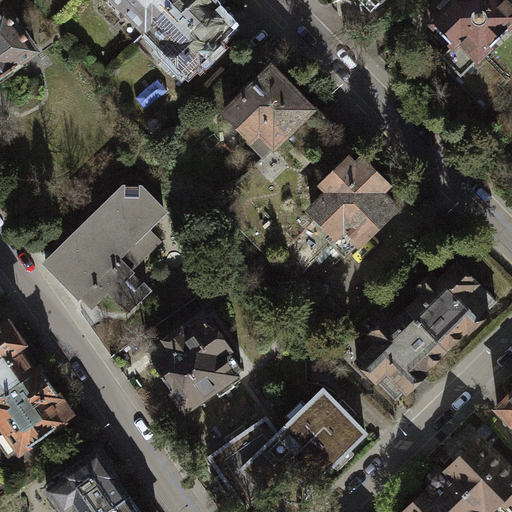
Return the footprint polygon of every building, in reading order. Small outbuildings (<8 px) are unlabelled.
[(0,0),(0,81),(1,82),(14,73),(13,68),(35,52),(16,25),(20,22),(3,0),(0,0)] [(105,0),(105,1),(121,18),(126,14),(144,31),(174,0),(105,0)] [(227,23),(203,0),(174,0),(144,31),(161,48),(158,51),(181,74),(198,58),(201,61),(217,46),(211,40),(227,23)] [(511,0),(455,0),(431,25),(447,41),(432,57),(439,64),(441,61),(457,75),(454,79),(460,85),(464,82),(479,97),(475,100),(482,107),(499,89),(502,92),(511,81),(511,78),(485,53),(511,25),(511,0)] [(270,67),(225,111),(250,137),(247,141),(263,157),(304,116),(311,109),(270,67)] [(304,116),(263,157),(218,201),(295,279),(334,241),(331,238),(335,234),(311,209),(329,192),(323,185),(348,160),(304,116)] [(329,192),(311,209),(335,234),(331,238),(334,241),(347,254),(394,207),(379,192),(385,185),(362,162),(356,167),(348,160),(323,185),(329,192)] [(122,187),(46,262),(78,295),(81,292),(93,304),(108,289),(127,308),(147,288),(116,257),(164,210),(142,188),(122,187)] [(406,310),(444,350),(466,328),(469,331),(488,312),(486,310),(496,301),(477,281),(476,283),(456,263),(439,280),(433,274),(418,289),(423,294),(406,310)] [(376,342),(357,361),(395,399),(405,389),(406,391),(427,371),(424,369),(444,350),(406,310),(389,327),(383,321),(369,335),(376,342)] [(204,314),(149,352),(155,360),(153,362),(186,409),(243,370),(240,366),(242,360),(236,350),(229,349),(204,314)] [(0,395),(40,368),(22,342),(27,339),(12,316),(0,324),(0,395)] [(40,368),(0,395),(0,423),(3,429),(0,430),(0,436),(11,452),(17,448),(19,451),(72,414),(40,368)] [(266,418),(211,457),(245,506),(303,466),(317,480),(366,433),(323,390),(278,435),(266,418)] [(511,392),(497,408),(511,423),(511,392)] [(511,472),(479,438),(445,471),(484,511),(488,511),(501,500),(511,511),(511,472)] [(65,511),(103,511),(126,497),(113,477),(116,475),(98,450),(62,474),(64,478),(47,490),(62,511),(64,511),(65,511)] [(484,511),(445,471),(441,467),(426,482),(430,486),(402,511),(484,511)] [(136,511),(126,497),(103,511),(136,511)]
